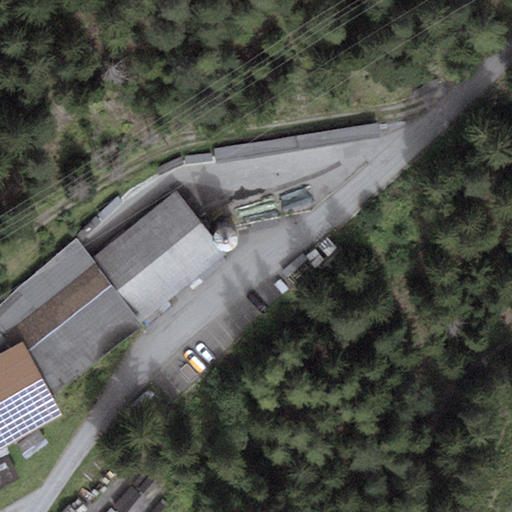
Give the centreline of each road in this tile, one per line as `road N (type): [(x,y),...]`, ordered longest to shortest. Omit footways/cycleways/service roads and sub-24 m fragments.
road 1 (unclassified): [(511,48),(138,367),(36,511)]
road 2 (track): [(441,106),(327,110),(166,142),(71,187),(0,249)]
